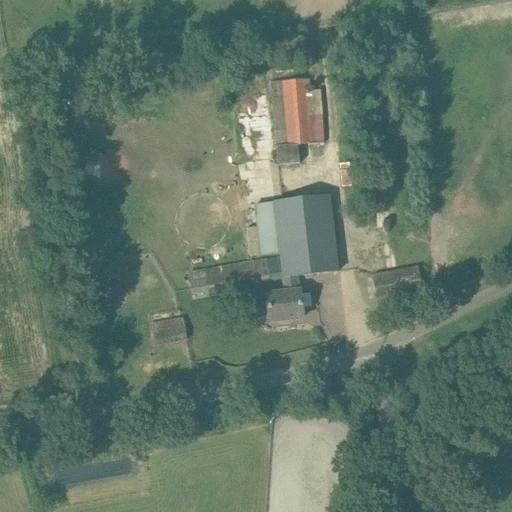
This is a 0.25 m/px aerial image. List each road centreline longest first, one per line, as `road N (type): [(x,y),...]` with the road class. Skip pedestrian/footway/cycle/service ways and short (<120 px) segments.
road 1 (unclassified): [(0,431),(234,387),(371,349)]
road 2 (unclassified): [(391,511),(384,403),(371,349)]
road 3 (unclassified): [(371,349),(511,282)]
